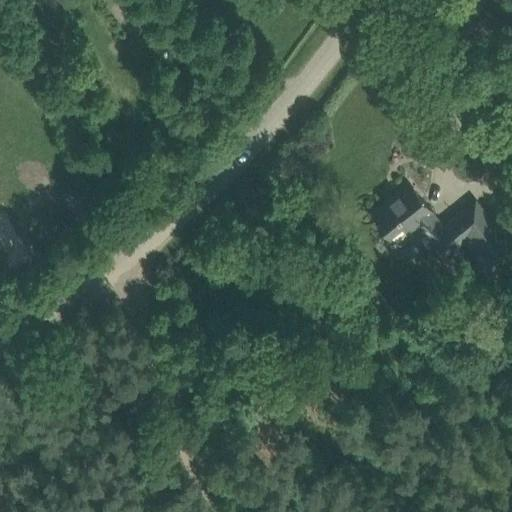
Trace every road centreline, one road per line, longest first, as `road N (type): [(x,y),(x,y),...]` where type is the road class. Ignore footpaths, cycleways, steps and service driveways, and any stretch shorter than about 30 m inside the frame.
road 1 (unclassified): [(0,345),(151,243),(264,136),(336,56),(363,0)]
road 2 (track): [(117,268),(226,511)]
road 3 (track): [(360,17),(407,39),(511,22)]
